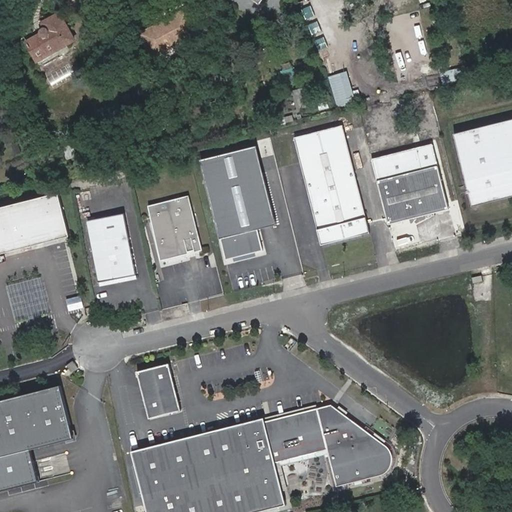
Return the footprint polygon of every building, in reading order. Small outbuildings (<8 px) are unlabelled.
[(41,32),(27,40),(37,59),(74,38),(60,12),(43,21),(46,27),(44,26),(42,27),(41,29),(40,30),(40,31),(41,32)] [(140,32),(149,53),(166,45),(167,48),(197,35),(187,12),(140,32)] [(319,47),(337,43),(335,33),(327,35),(325,28),(315,30),(319,47)] [(166,45),(149,53),(150,55),(167,48),(166,45)] [(440,72),(443,84),(459,80),(456,68),(440,72)] [(313,96),(310,84),(293,88),(296,100),(313,96)] [(338,102),(352,100),(351,93),(337,95),(338,102)] [(472,207),(511,197),(511,120),(454,134),(472,207)] [(421,136),(418,123),(407,126),(410,138),(421,136)] [(370,233),(343,125),(295,137),(321,245),(329,243),(329,241),(362,232),(362,235),(370,233)] [(414,213),(414,218),(451,209),(434,143),(372,158),(389,224),(410,219),(409,215),(414,213)] [(277,223),(264,169),(206,183),(224,257),(262,249),(257,227),(277,223)] [(52,190),(0,203),(0,250),(63,234),(52,190)] [(189,195),(148,205),(161,260),(181,255),(196,251),(202,250),(189,195)] [(121,211),(84,219),(96,280),(133,273),(121,211)] [(362,232),(329,241),(329,243),(362,235),(362,232)] [(181,255),(183,261),(197,257),(196,251),(181,255)] [(96,280),(97,284),(134,276),(133,273),(96,280)] [(73,360),(66,365),(72,373),(79,368),(76,365),(75,363),(73,360)] [(168,362),(135,370),(147,418),(180,410),(168,362)] [(0,400),(0,491),(40,482),(31,449),(74,438),(61,385),(0,400)] [(264,421),(263,417),(130,451),(145,511),(256,511),(285,505),(274,462),(327,449),(336,486),(379,475),(384,473),(387,472),(389,469),(390,467),(392,464),(392,461),(392,458),(392,455),(391,452),(389,449),(388,447),(386,445),(331,404),(264,421)]
